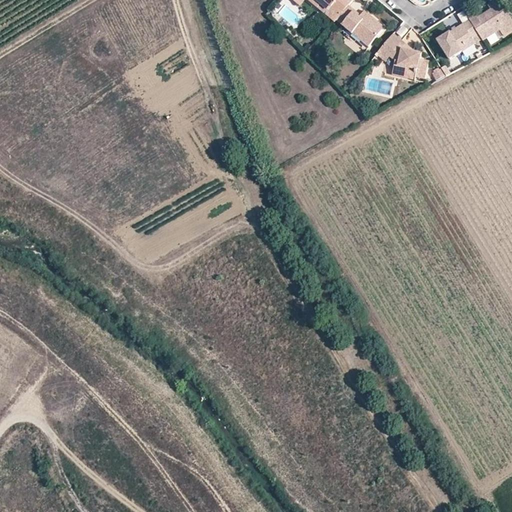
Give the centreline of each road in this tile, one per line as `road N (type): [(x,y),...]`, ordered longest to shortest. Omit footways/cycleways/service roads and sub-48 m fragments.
road 1 (track): [(86,511),(37,417),(17,416),(0,428)]
road 2 (track): [(42,295),(23,417)]
